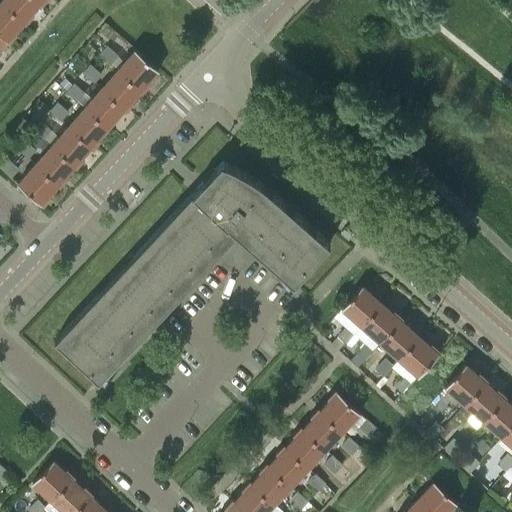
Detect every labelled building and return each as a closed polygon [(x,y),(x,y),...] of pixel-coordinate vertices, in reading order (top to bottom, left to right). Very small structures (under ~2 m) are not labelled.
[(2,0),(0,2),(0,32),(7,39),(24,20),(2,0)] [(39,0),(1,0),(2,0),(24,20),(40,1),(39,0)] [(98,54),(110,64),(118,55),(106,44),(98,54)] [(135,50),(118,69),(141,90),(158,70),(135,50)] [(82,72),(94,82),(102,74),(90,63),(82,72)] [(124,108),(141,90),(118,69),(101,88),(124,108)] [(69,80),(62,74),(56,80),(64,87),(69,80)] [(73,82),(65,91),(77,102),(85,92),(73,82)] [(101,88),(85,107),(108,127),(124,108),(101,88)] [(69,111),(57,101),(49,110),(61,120),(69,111)] [(91,146),(108,127),(85,107),(68,126),(91,146)] [(52,130),(40,120),(33,129),(44,140),(52,130)] [(68,126),(52,144),(75,164),(91,146),(68,126)] [(28,158),(36,149),(24,139),(16,148),(28,158)] [(58,183),(75,164),(52,144),(35,163),(58,183)] [(7,158),(0,166),(0,165),(0,167),(11,177),(19,168),(7,158)] [(222,161),(193,192),(54,340),(98,381),(237,233),(294,283),(329,243),(265,185),(256,179),(251,176),(246,173),(241,170),(236,168),(226,163),(222,161)] [(18,182),(41,202),(58,183),(35,163),(18,182)] [(361,285),(341,307),(361,324),(380,302),(361,285)] [(380,302),(361,324),(379,341),(399,318),(380,302)] [(399,318),(379,341),(398,357),(418,335),(399,318)] [(347,323),(337,335),(346,343),(356,331),(347,323)] [(394,365),(392,366),(402,375),(404,374),(412,381),(438,352),(418,335),(398,357),(399,358),(394,365)] [(355,352),(365,360),(375,348),(366,340),(355,352)] [(385,357),(374,369),(383,376),(392,366),(394,365),(385,357)] [(445,386),(464,403),(485,380),(465,363),(445,386)] [(402,375),(393,385),(401,392),(402,393),(412,381),(404,374),(402,375)] [(503,396),(485,380),(464,403),(483,419),(503,396)] [(319,409),(341,430),(359,411),(336,390),(319,409)] [(483,419),(502,436),(511,423),(511,403),(503,396),(483,419)] [(319,409),(302,427),(324,448),(341,430),(319,409)] [(369,437),(376,429),(377,428),(366,417),(357,426),(369,437)] [(435,420),(425,430),(435,439),(444,428),(435,420)] [(511,423),(502,436),(511,445),(511,423)] [(302,427),(285,446),(307,467),(324,448),(302,427)] [(348,435),(340,444),(351,455),(360,446),(348,435)] [(453,437),(443,447),(452,455),(462,445),(453,437)] [(285,446),(268,464),(290,485),(307,467),(285,446)] [(511,463),(511,456),(507,452),(496,464),(505,472),(511,463)] [(343,464),(331,453),(323,462),(335,473),(343,464)] [(471,454),(461,464),(469,472),(479,462),(471,454)] [(51,499),(72,477),(53,459),(32,481),(51,498),(51,499)] [(268,464),(251,482),(273,503),(290,485),(268,464)] [(314,472),(306,481),(317,491),(326,483),(314,472)] [(73,511),(90,494),(72,477),(51,499),(51,498),(45,505),(46,506),(45,507),(50,511),(73,511)] [(444,511),(455,501),(432,481),(415,499),(428,511),(444,511)] [(251,482),(234,501),(245,511),(264,511),(273,503),(251,482)] [(297,490),(289,499),(300,510),(309,501),(297,490)] [(107,511),(109,511),(90,494),(73,511),(107,511)] [(29,511),(40,511),(45,507),(46,506),(45,505),(37,498),(26,509),(29,511)] [(428,511),(415,499),(402,511),(428,511)] [(245,511),(234,501),(223,511),(245,511)]
